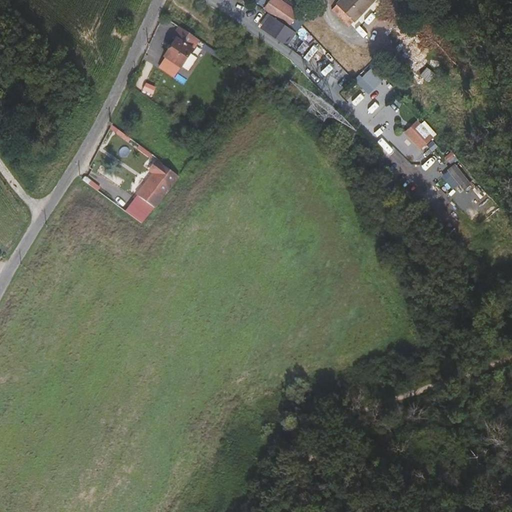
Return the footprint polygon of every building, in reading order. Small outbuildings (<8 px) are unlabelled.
[(280,0),(270,0),(270,1),(282,9),(286,3),(280,0)] [(369,0),(339,0),(330,7),(345,26),(373,5),(369,0)] [(265,8),(291,25),(299,12),(286,3),(282,9),(270,1),(265,8)] [(296,19),(292,26),(298,29),(302,23),(296,19)] [(199,38),(179,26),(173,35),(176,37),(164,55),(181,66),(199,38)] [(286,28),(277,40),(281,42),(290,31),(286,28)] [(297,50),(303,54),(312,38),(305,35),(297,50)] [(233,63),(229,71),(249,82),(253,75),(233,63)] [(374,88),(386,77),(373,64),(361,75),(374,88)] [(126,106),(117,118),(132,129),(136,123),(139,125),(144,119),(126,106)] [(418,116),(403,130),(420,149),(435,135),(418,116)] [(455,161),(447,168),(464,188),(472,182),(455,161)] [(126,211),(137,220),(174,176),(158,163),(152,171),(154,173),(136,195),(144,200),(140,204),(134,200),(126,211)] [(408,192),(415,187),(404,174),(398,179),(408,192)] [(213,456),(199,483),(210,489),(224,462),(213,456)]
